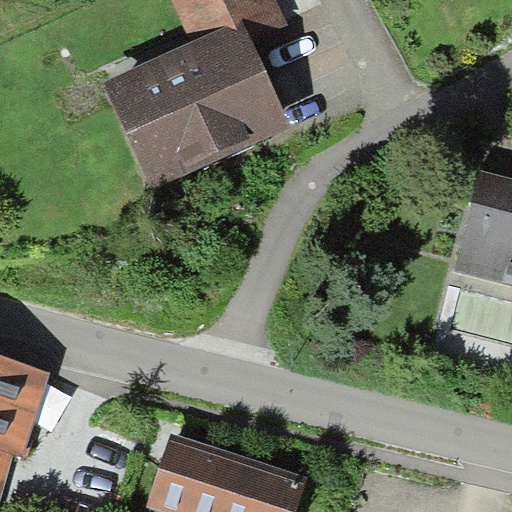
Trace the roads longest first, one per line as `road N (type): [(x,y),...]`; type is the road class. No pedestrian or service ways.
road 1 (residential): [(511,68),(401,127),(312,187),(273,240),(226,381)]
road 2 (tertiary): [(511,448),(226,381)]
road 3 (tertiary): [(226,381),(0,324)]
